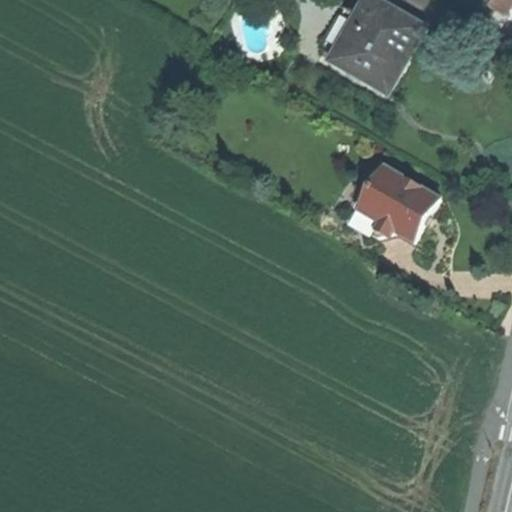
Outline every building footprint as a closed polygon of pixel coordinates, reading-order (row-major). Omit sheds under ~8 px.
[(334,59),(332,62),(391,96),(407,68),(429,30),(377,0),(368,0),(359,16),(334,59)] [(506,17),(511,5),(511,0),(497,0),(492,10),(506,17)] [(322,51),(334,59),(359,16),(347,9),(322,51)] [(442,199),(389,170),(379,189),(368,209),(386,219),(383,225),(386,238),(398,235),(417,246),(426,230),(431,220),(435,212),(442,199)] [(379,240),(386,238),(383,225),(364,216),(368,209),(379,189),(372,185),(350,223),(379,240)] [(364,216),(383,225),(386,219),(368,209),(364,216)] [(436,223),(431,220),(426,230),(431,233),(436,223)]
